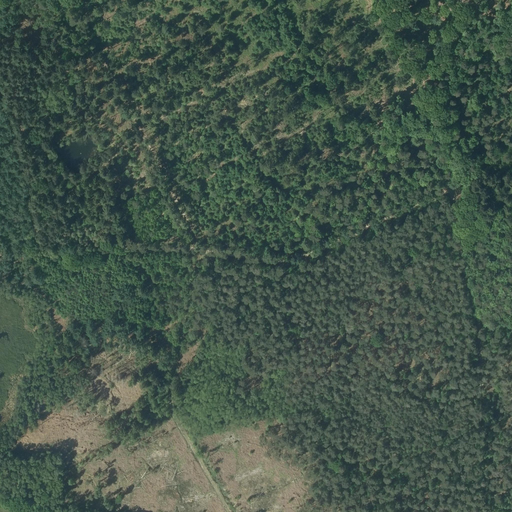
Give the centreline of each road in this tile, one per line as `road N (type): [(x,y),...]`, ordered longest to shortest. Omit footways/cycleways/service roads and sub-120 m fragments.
road 1 (track): [(205,245),(290,258),(455,183)]
road 2 (track): [(0,254),(205,245)]
road 3 (track): [(205,245),(167,396)]
road 4 (track): [(455,183),(477,313)]
